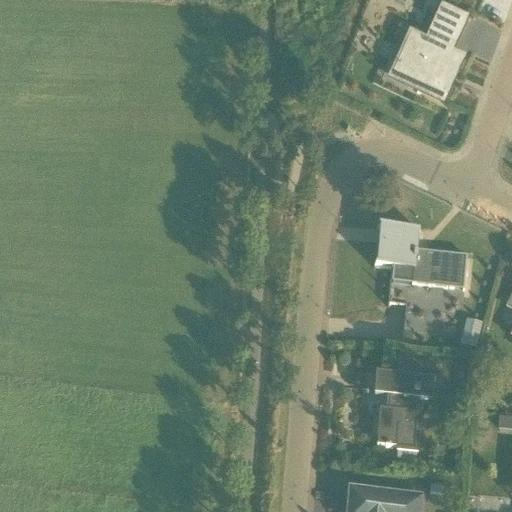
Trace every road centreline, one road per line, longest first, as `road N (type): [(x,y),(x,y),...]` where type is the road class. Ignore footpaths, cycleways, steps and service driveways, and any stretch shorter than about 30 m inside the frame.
road 1 (unclassified): [(265,0),(241,511)]
road 2 (residential): [(296,511),(318,223),(333,182),(372,152),(469,190)]
road 3 (residential): [(469,190),(511,65)]
